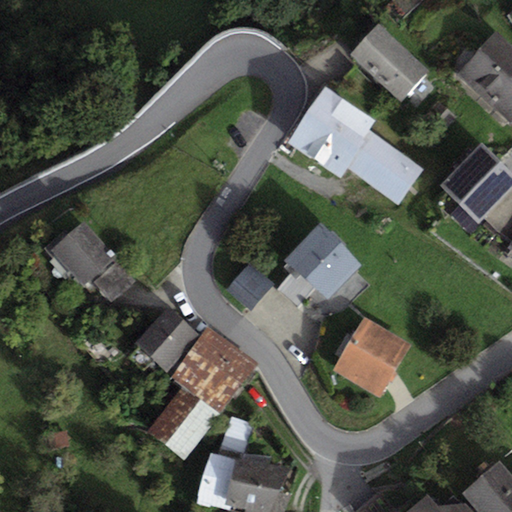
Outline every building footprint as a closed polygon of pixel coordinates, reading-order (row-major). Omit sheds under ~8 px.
[(378,25),(351,53),(401,101),(428,72),(378,25)] [(511,49),(500,38),(462,78),(511,125),(511,49)] [(368,113),(326,85),(287,143),(339,178),(341,175),(361,188),(366,181),(400,204),(423,171),(387,147),(400,129),(371,109),(368,113)] [(456,117),(438,101),(421,122),(439,137),(456,117)] [(511,172),(482,143),(440,186),(478,223),(484,217),(511,188),(511,172)] [(511,240),(511,188),(484,217),(511,240)] [(84,222),(51,251),(84,287),(93,279),(114,303),(137,282),(84,222)] [(319,224),(285,260),(294,268),(276,290),(299,308),(315,288),(327,299),(362,264),(319,224)] [(248,264),(227,290),(253,311),(274,285),(248,264)] [(199,335),(167,308),(135,344),(172,378),(186,359),(181,356),(199,335)] [(365,317),(333,371),(380,398),(411,344),(365,317)] [(186,359),(172,378),(222,414),(258,365),(208,328),(186,359)] [(218,416),(181,388),(147,432),(184,460),(218,416)] [(242,460),(253,422),(230,416),(219,454),(212,452),(196,504),(209,508),(210,505),(229,511),(230,507),(224,506),(238,459),(242,460)] [(242,460),(238,459),(224,506),(230,507),(247,511),(285,511),(291,496),(279,493),(293,466),(269,464),(272,456),(246,454),(244,461),(242,460)] [(511,511),(511,479),(500,465),(468,493),(483,511),(511,511)] [(428,501),(415,511),(463,511),(459,507),(435,509),(428,501)]
